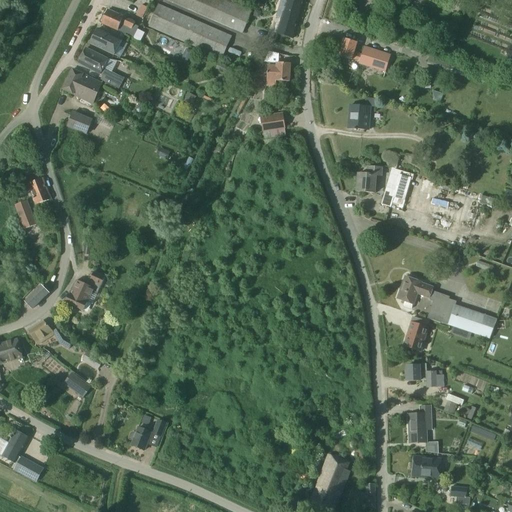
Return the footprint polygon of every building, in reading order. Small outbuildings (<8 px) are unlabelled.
[(164,0),(243,34),(253,9),(224,0),(164,0)] [(304,0),(281,0),(278,9),(279,11),(278,16),(278,18),(281,19),(277,34),(293,39),(304,0)] [(232,36),(158,4),(148,27),(222,59),(232,36)] [(137,16),(142,19),(148,8),(142,5),(137,16)] [(136,22),(123,17),(108,10),(102,24),(117,31),(120,24),(132,30),(136,22)] [(121,41),(98,30),(91,43),(114,55),(121,41)] [(357,43),(344,39),(339,56),(352,60),(359,62),(359,64),(385,73),(391,55),(364,47),(362,55),(354,52),(357,43)] [(86,49),(79,63),(100,74),(103,68),(107,60),(86,49)] [(467,66),(431,53),(427,64),(462,77),(462,76),(469,78),(472,70),(467,68),(467,66)] [(236,72),(219,63),(216,69),(233,78),(233,77),(238,80),(241,75),(236,72)] [(291,64),(269,63),(267,86),(276,87),(276,82),(290,82),(290,80),(292,79),(292,75),(290,74),(291,64)] [(83,75),(73,70),(63,90),(74,95),(73,95),(92,105),(102,84),(83,75)] [(115,74),(110,85),(119,89),(124,78),(115,74)] [(231,84),(230,87),(232,88),(232,90),(236,92),(240,85),(235,82),(234,85),(231,84)] [(443,95),(433,92),(434,100),(434,101),(441,103),(443,95)] [(196,97),(187,93),(183,101),(192,106),(196,97)] [(405,97),(399,100),(402,106),(408,102),(405,97)] [(363,107),(371,108),(375,108),(376,99),(364,98),(363,107)] [(142,113),(145,106),(140,103),(136,110),(137,112),(139,113),(142,113)] [(350,106),(349,115),(351,115),(350,129),(355,130),(355,131),(357,131),(357,130),(369,131),(371,108),(350,106)] [(93,120),(73,112),(67,127),(87,135),(93,120)] [(276,117),(276,115),(261,118),(263,132),(285,129),(283,116),(276,117)] [(161,149),(158,157),(168,160),(170,153),(161,149)] [(382,168),(368,167),(367,175),(358,174),(357,192),(375,193),(376,176),(382,176),(382,168)] [(400,172),(394,170),(390,181),(389,180),(381,205),(390,208),(392,198),(393,198),(400,172)] [(393,198),(392,198),(403,201),(411,175),(400,172),(393,198)] [(51,200),(43,179),(29,184),(37,205),(51,200)] [(434,197),(429,213),(446,217),(451,201),(434,197)] [(37,225),(27,200),(15,205),(24,230),(37,225)] [(478,261),(476,267),(492,272),(494,267),(478,261)] [(105,278),(93,272),(90,279),(89,280),(90,281),(88,286),(77,281),(70,295),(68,295),(65,302),(84,311),(92,293),(96,295),(101,285),(105,278)] [(422,283),(405,277),(397,299),(405,302),(403,306),(404,308),(410,310),(412,309),(417,294),(429,298),(431,301),(433,302),(427,319),(441,324),(441,323),(454,327),(461,330),(490,340),(497,320),(455,305),(456,302),(449,300),(450,297),(432,291),(433,288),(421,284),(422,283)] [(50,294),(42,286),(25,302),(33,310),(50,294)] [(54,334),(43,322),(29,331),(38,345),(54,334)] [(412,323),(404,347),(418,351),(426,328),(412,323)] [(454,327),(452,333),(459,335),(461,330),(454,327)] [(65,334),(57,339),(60,345),(69,350),(73,342),(67,338),(65,334)] [(0,362),(21,357),(17,341),(0,345),(0,362)] [(103,361),(88,351),(83,360),(98,370),(103,361)] [(427,372),(427,364),(419,364),(419,366),(407,366),(407,373),(406,374),(406,378),(407,379),(407,382),(426,381),(427,388),(444,388),(444,375),(443,375),(442,371),(427,372)] [(72,372),(64,384),(83,398),(92,387),(72,372)] [(464,385),(462,391),(472,395),(474,389),(464,385)] [(344,393),(339,404),(345,406),(349,395),(344,393)] [(450,397),(445,410),(453,413),(459,400),(450,397)] [(433,431),(431,406),(419,406),(420,414),(408,415),(410,444),(427,443),(426,431),(433,431)] [(167,423),(158,420),(152,434),(162,438),(167,423)] [(459,420),(457,425),(464,428),(466,422),(459,420)] [(129,438),(130,440),(133,441),(131,446),(144,451),(151,433),(139,428),(136,434),(133,433),(131,434),(129,438)] [(29,439),(15,431),(12,437),(11,436),(10,438),(11,438),(9,443),(1,439),(0,440),(0,455),(15,464),(29,439)] [(469,438),(466,445),(480,451),(483,444),(469,438)] [(351,463),(329,454),(306,510),(312,511),(339,511),(339,509),(336,508),(351,472),(348,470),(351,463)] [(441,460),(414,457),(413,474),(430,476),(429,478),(439,479),(441,460)] [(43,470),(34,464),(27,477),(36,482),(43,470)] [(376,485),(365,484),(365,494),(351,490),(348,502),(373,509),(376,509),(376,485)] [(467,488),(451,486),(450,497),(457,498),(456,504),(470,505),(470,498),(467,497),(467,488)]
